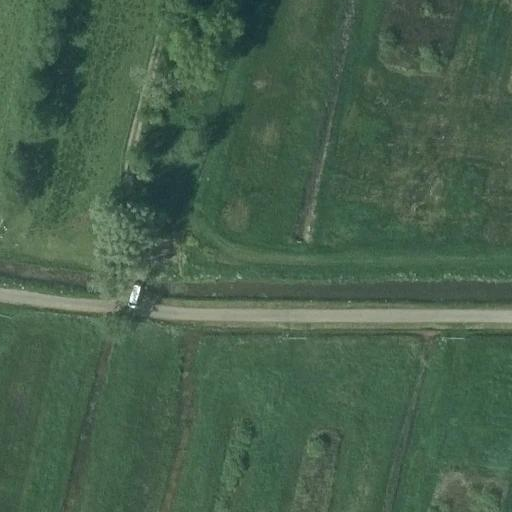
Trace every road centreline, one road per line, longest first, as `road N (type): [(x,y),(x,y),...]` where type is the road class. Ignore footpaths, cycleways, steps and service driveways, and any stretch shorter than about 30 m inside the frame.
road 1 (track): [(511,317),(175,313),(0,294)]
road 2 (unclassified): [(137,306),(143,227),(122,188),(163,0)]
